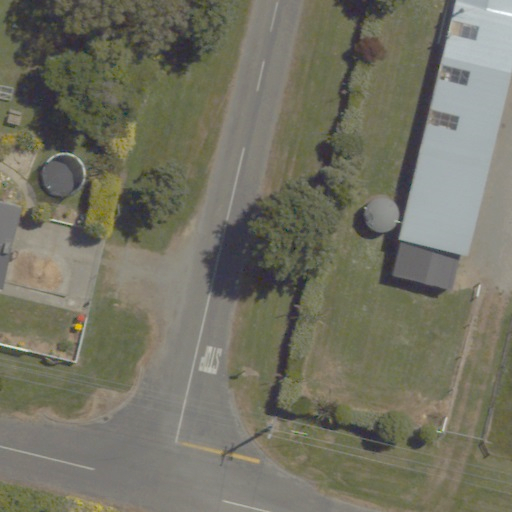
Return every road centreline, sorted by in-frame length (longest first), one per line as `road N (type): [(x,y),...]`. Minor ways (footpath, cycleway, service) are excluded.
road 1 (residential): [(165,484),(279,0)]
road 2 (residential): [(0,446),(165,484)]
